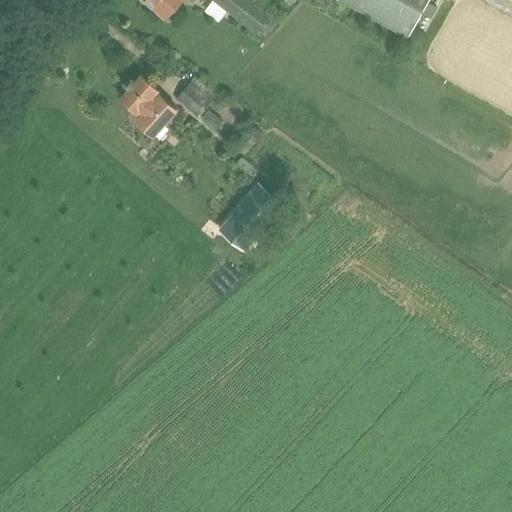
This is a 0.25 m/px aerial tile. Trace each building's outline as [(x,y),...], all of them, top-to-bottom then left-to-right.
[(148,2),(165,18),(180,0),(142,0),(144,2),(148,2)] [(213,0),(256,33),(272,12),(256,0),(213,0)] [(339,0),(407,38),(428,0),(339,0)] [(137,120),(154,134),(177,108),(157,90),(158,89),(142,74),(121,97),(138,112),(140,109),(143,113),(137,120)] [(214,96),(192,78),(175,98),(196,117),(214,96)] [(209,109),(201,118),(215,129),(222,120),(209,109)] [(234,145),(245,154),(262,131),(250,123),(234,145)] [(219,229),(231,238),(245,249),(284,201),(258,180),(232,213),(219,229)]
